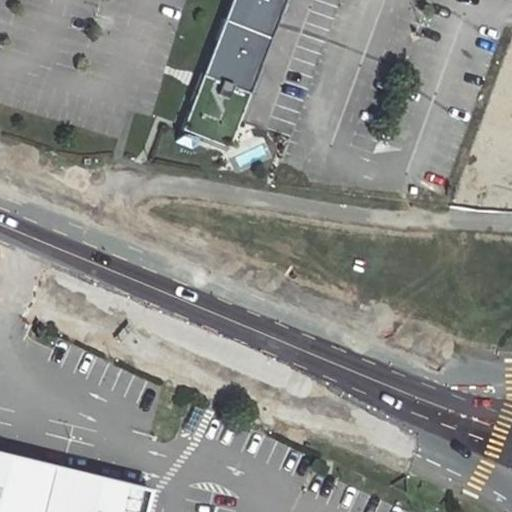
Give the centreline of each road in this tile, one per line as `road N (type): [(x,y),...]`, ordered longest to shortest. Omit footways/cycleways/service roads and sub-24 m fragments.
road 1 (primary): [(0,242),(511,491)]
road 2 (primary): [(511,383),(472,381),(0,196)]
road 3 (track): [(65,222),(124,179),(410,221),(511,221)]
